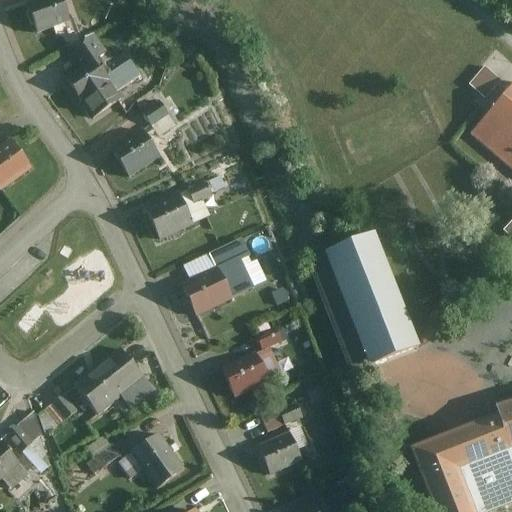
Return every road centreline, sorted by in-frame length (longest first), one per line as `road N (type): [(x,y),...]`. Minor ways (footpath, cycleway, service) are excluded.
road 1 (residential): [(245,511),(91,186)]
road 2 (residential): [(91,186),(29,97),(0,32)]
